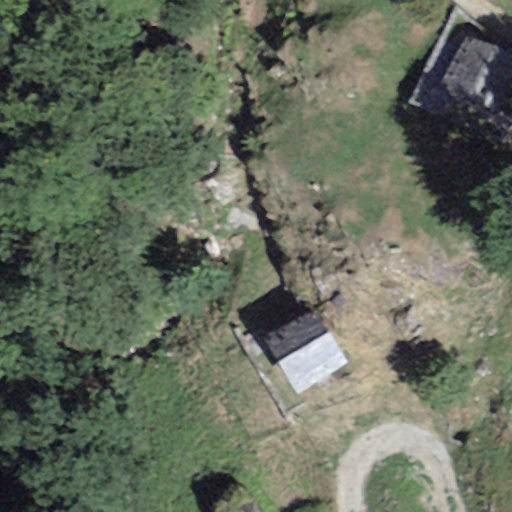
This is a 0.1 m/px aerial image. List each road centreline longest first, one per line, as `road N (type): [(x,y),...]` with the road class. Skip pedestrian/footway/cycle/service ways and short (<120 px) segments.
road 1 (track): [(137,511),(103,425),(0,308)]
road 2 (track): [(349,511),(349,476),(361,455),(397,438),(430,453),(453,511)]
